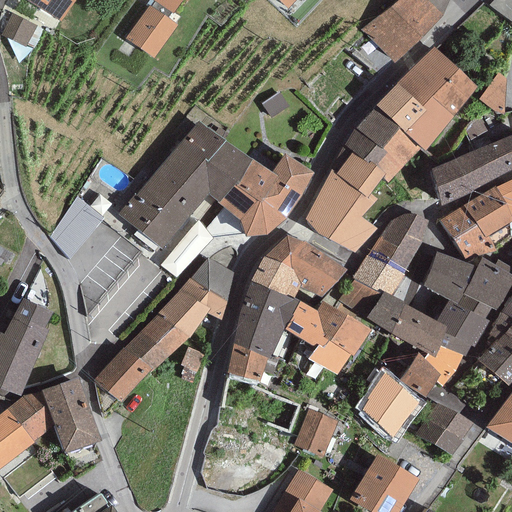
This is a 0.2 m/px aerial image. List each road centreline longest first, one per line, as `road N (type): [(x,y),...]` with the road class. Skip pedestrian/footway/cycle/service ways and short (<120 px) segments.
road 1 (residential): [(173,511),(249,258),(300,207),(347,118),(461,0)]
road 2 (residential): [(0,90),(14,191),(68,285),(88,393),(133,511)]
